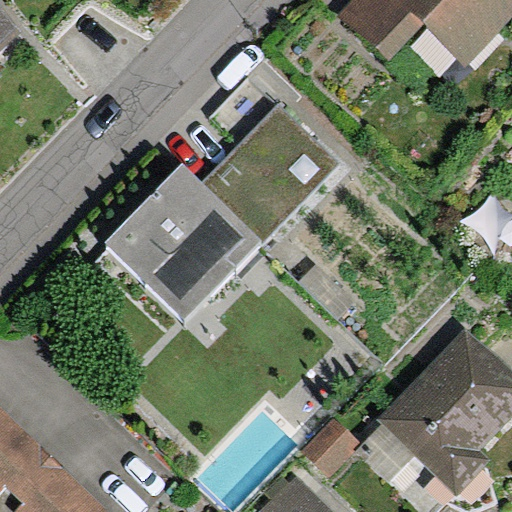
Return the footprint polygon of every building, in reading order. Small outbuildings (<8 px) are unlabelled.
[(511,5),(506,0),(370,0),(342,30),(379,66),(412,31),(455,72),(511,12),(511,5)] [(0,49),(18,34),(0,14),(0,49)] [(259,106),(107,255),(175,324),(327,175),(259,106)] [(356,454),(382,478),(402,456),(448,498),(474,469),(466,462),(511,412),(511,394),(459,345),(356,454)] [(0,503),(9,511),(82,511),(0,431),(0,503)] [(276,511),(310,511),(293,495),(276,511)]
